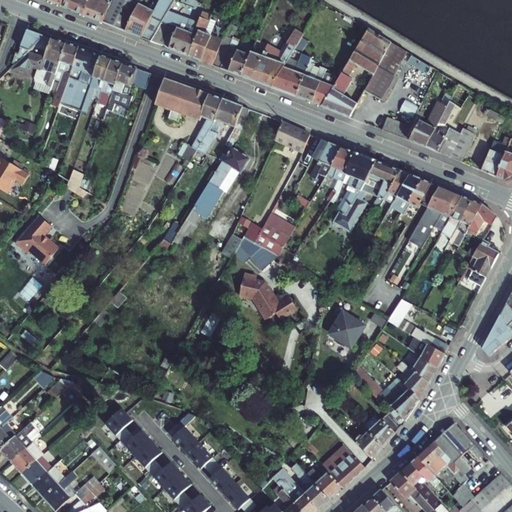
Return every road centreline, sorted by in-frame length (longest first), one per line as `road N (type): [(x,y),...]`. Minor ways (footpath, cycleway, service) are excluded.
road 1 (secondary): [(511,200),(26,12)]
road 2 (secondary): [(444,392),(412,439),(335,511)]
